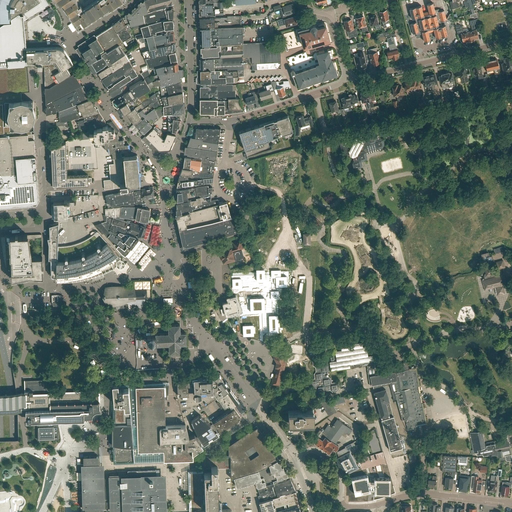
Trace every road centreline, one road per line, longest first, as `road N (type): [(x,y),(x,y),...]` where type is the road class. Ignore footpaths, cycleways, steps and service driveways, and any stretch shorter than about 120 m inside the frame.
road 1 (residential): [(189,0),(192,119),(231,121),(346,75)]
road 2 (residential): [(336,500),(370,506),(420,492),(511,503)]
road 3 (secondary): [(15,511),(11,389),(0,336)]
road 4 (residential): [(511,40),(355,80),(346,75)]
